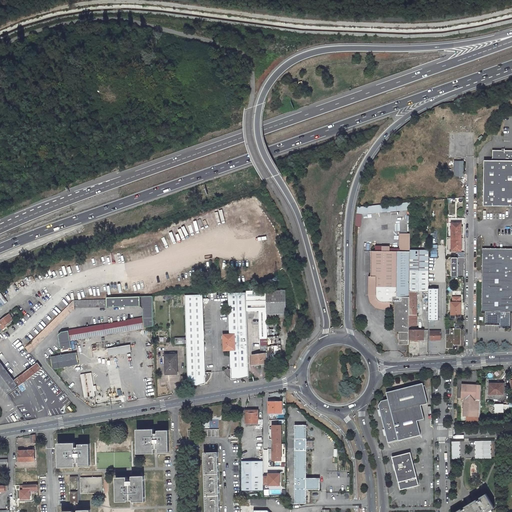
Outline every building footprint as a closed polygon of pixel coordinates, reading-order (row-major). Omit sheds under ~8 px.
[(296,99),(291,101),(294,108),(299,106),(296,99)] [(511,150),(492,150),(492,160),(484,160),(483,206),(511,206),(511,150)] [(454,177),(464,177),(464,161),(454,161),(454,177)] [(410,202),(387,204),(358,206),(357,214),(410,209),(410,202)] [(452,223),(452,251),(461,251),(461,238),(461,223),(452,223)] [(410,233),(399,233),(398,251),(409,251),(410,233)] [(511,250),(482,250),(481,313),(485,313),(485,325),(499,325),(499,328),(511,328),(511,313),(511,250)] [(409,291),(409,271),(409,251),(398,251),(391,251),(389,251),(381,251),(370,251),(370,277),(375,277),(374,295),(375,297),(376,298),(378,300),(379,301),(382,302),(390,302),(394,302),(394,309),(394,329),(396,332),(398,332),(398,342),(402,344),(408,344),(408,339),(408,330),(409,315),(409,291)] [(459,278),(459,257),(449,257),(449,278),(459,278)] [(428,271),(409,271),(409,291),(417,291),(428,292),(428,271)] [(374,295),(375,277),(370,277),(368,277),(368,297),(368,300),(370,303),(371,305),(373,307),(376,308),(378,309),(379,309),(390,309),(390,302),(382,302),(379,301),(378,300),(376,298),(375,297),(374,295)] [(286,290),(265,291),(266,314),(287,313),(286,290)] [(267,338),(267,323),(265,291),(246,291),(246,294),(247,311),(259,311),(260,338),(267,338)] [(416,315),(417,291),(409,291),(409,315),(416,315)] [(229,294),(230,334),(224,334),(224,350),(230,350),(231,368),(225,369),(225,372),(226,374),(227,375),(228,377),(230,377),(231,378),(231,379),(249,377),(247,311),(246,294),(229,294)] [(106,299),(73,300),(66,307),(25,347),(29,352),(73,309),(73,308),(139,306),(142,309),(142,318),(61,332),(57,334),(59,348),(70,347),(69,340),(153,325),(152,296),(106,298),(106,299)] [(205,372),(202,296),(188,296),(185,296),(188,387),(205,384),(205,383),(206,382),(208,381),(209,380),(210,378),(210,377),(211,375),(211,372),(205,372)] [(437,297),(428,297),(428,318),(436,318),(437,297)] [(461,329),(461,302),(452,302),(451,329),(461,329)] [(0,327),(11,320),(12,319),(9,314),(3,318),(1,315),(0,315),(0,327)] [(11,320),(0,327),(2,330),(13,322),(11,320)] [(268,353),(268,363),(277,362),(277,353),(281,353),(281,341),(279,341),(279,336),(278,336),(277,322),(267,322),(267,323),(267,338),(267,345),(268,353)] [(461,337),(461,329),(451,329),(450,329),(450,334),(446,334),(446,348),(453,348),(454,344),(456,344),(459,337),(461,337)] [(423,330),(408,330),(408,339),(423,340),(423,330)] [(429,331),(429,340),(440,340),(440,331),(429,331)] [(130,345),(107,349),(108,355),(131,352),(130,345)] [(267,345),(260,345),(260,353),(252,354),(252,364),(267,363),(267,353),(268,353),(267,345)] [(52,368),(58,367),(78,364),(76,352),(50,356),(52,368)] [(170,370),(170,371),(177,371),(176,355),(164,355),(165,370),(170,370)] [(0,383),(7,392),(17,384),(13,380),(0,361),(0,383)] [(42,368),(37,362),(13,380),(17,384),(18,385),(42,368)] [(94,396),(90,373),(80,375),(83,397),(94,396)] [(488,381),(488,394),(504,394),(504,383),(490,383),(490,381),(488,381)] [(379,406),(389,443),(399,440),(399,441),(421,436),(418,422),(425,420),(421,406),(428,404),(423,384),(386,393),(388,400),(382,402),(379,406)] [(481,404),(482,386),(462,386),(461,399),(464,399),(463,417),(467,417),(480,418),(480,408),(481,404)] [(282,399),(268,399),(268,413),(282,413),(282,399)] [(258,423),(258,410),(251,410),(251,409),(245,409),(246,423),(258,423)] [(280,425),(272,425),(272,439),(273,439),(273,444),(281,444),(280,425)] [(294,425),(295,503),(307,503),(307,489),(320,489),(320,477),(307,477),(306,450),(306,438),(306,425),(294,425)] [(153,428),(136,428),(137,453),(154,453),(154,448),(157,448),(157,451),(168,451),(168,429),(157,429),(157,432),(153,432),(153,428)] [(490,441),(475,442),(476,459),(491,459),(490,441)] [(78,462),(78,465),(89,465),(89,443),(78,443),(78,447),(74,447),(74,443),(57,442),(57,467),(74,467),(74,462),(78,462)] [(281,444),(273,444),(273,449),(272,449),(272,460),(281,460),(281,444)] [(33,449),(18,450),(19,461),(34,460),(33,449)] [(219,511),(218,452),(203,452),(205,511),(219,511)] [(411,453),(392,458),(399,483),(417,478),(411,453)] [(241,459),(241,489),(263,489),(263,484),(263,477),(263,459),(241,459)] [(268,477),(263,477),(263,484),(268,484),(268,486),(280,486),(280,474),(268,474),(268,477)] [(126,477),(114,477),(115,501),(126,501),(126,499),(131,499),(131,501),(144,501),(143,475),(131,475),(131,479),(126,479),(126,477)] [(101,476),(79,477),(79,493),(101,493),(101,476)] [(77,491),(68,491),(68,502),(77,502),(77,491)] [(494,508),(486,494),(480,498),(481,499),(477,501),(477,500),(464,507),(465,508),(461,510),(461,509),(455,511),(487,511),(488,511),(491,511),(493,511),(492,509),(494,508)]
